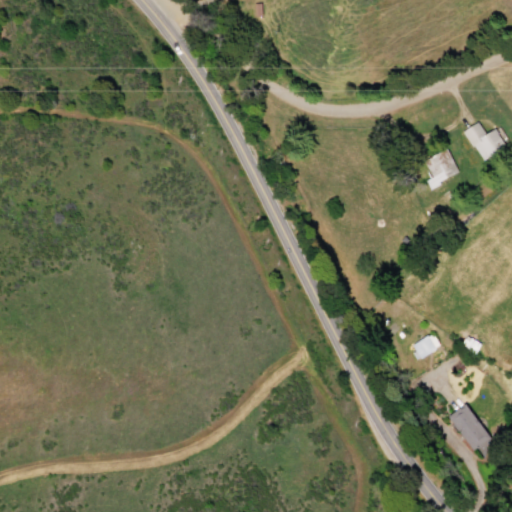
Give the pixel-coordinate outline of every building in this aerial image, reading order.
[(461,132),(480,162),(504,146),(493,129),(484,135),(475,122),(461,132)] [(456,172),(444,149),(422,161),(434,184),(456,172)] [(408,346),(415,360),(438,346),(430,333),(408,346)] [(474,353),(479,343),(464,335),(459,345),(474,353)] [(470,451),(488,438),(463,404),(445,417),(470,451)]
